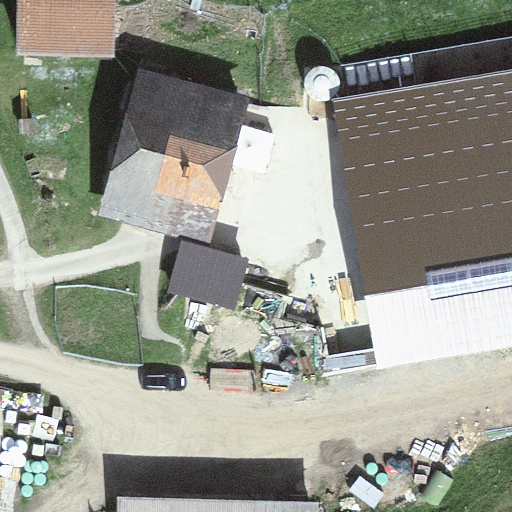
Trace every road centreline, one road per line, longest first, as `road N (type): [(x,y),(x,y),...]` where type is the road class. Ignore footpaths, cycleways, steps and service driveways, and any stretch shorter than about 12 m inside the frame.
road 1 (track): [(169,411),(324,431),(391,429),(426,407),(453,376),(475,272)]
road 2 (track): [(0,362),(169,411)]
road 3 (track): [(169,411),(60,511)]
